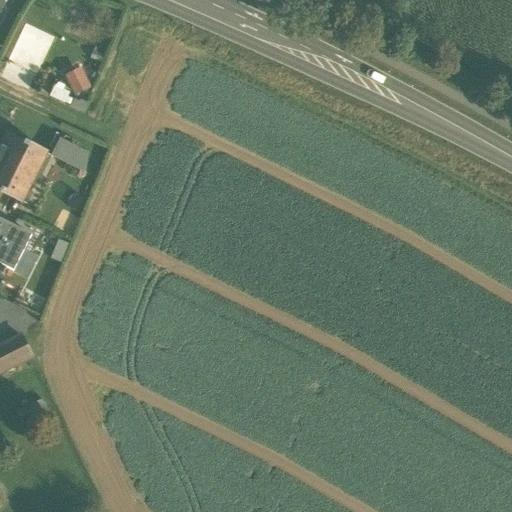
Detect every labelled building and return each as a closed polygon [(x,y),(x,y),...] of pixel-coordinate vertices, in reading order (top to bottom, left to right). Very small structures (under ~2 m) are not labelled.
[(25,24),(8,60),(37,74),(54,38),(25,24)] [(64,76),(74,96),(90,88),(80,69),(64,76)] [(53,88),(48,97),(64,104),(65,103),(69,106),(72,100),(67,97),(69,93),(62,91),(64,87),(58,83),(53,88)] [(0,192),(0,194),(19,204),(21,201),(16,199),(34,165),(38,167),(46,152),(26,142),(25,144),(9,136),(0,152),(0,190),(1,191),(0,192)] [(51,157),(81,172),(84,154),(59,141),(51,157)] [(21,201),(38,167),(34,165),(16,199),(21,201)] [(0,274),(2,276),(6,269),(13,272),(23,251),(31,236),(0,220),(0,274)] [(57,240),(50,259),(61,263),(68,244),(57,240)] [(23,251),(13,272),(27,279),(37,258),(23,251)] [(0,346),(0,373),(31,357),(20,336),(0,346)]
